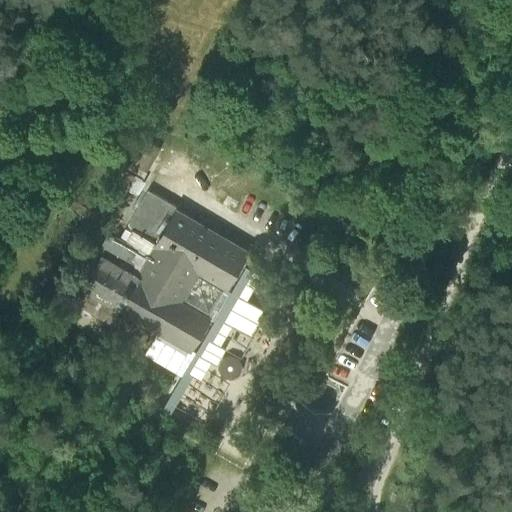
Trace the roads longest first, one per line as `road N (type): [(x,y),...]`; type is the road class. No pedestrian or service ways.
road 1 (unclassified): [(511,147),(354,511)]
road 2 (unknown): [(390,511),(414,478),(442,357),(511,234)]
